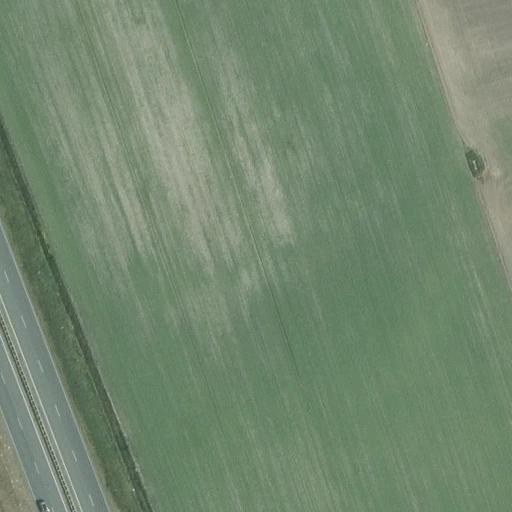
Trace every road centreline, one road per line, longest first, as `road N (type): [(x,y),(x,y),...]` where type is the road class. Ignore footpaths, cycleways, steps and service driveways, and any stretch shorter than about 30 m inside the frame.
road 1 (trunk): [(93,511),(0,265)]
road 2 (trunk): [(0,372),(53,511)]
